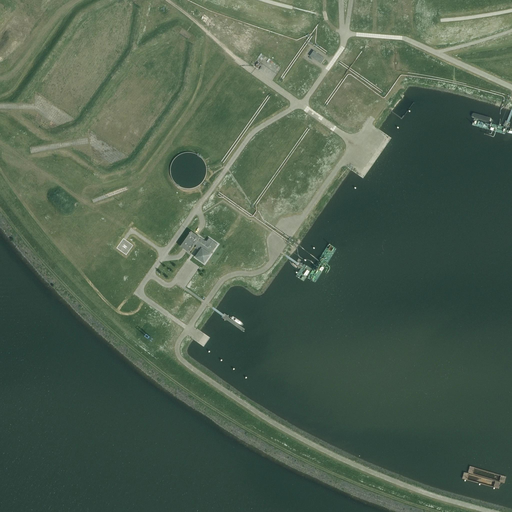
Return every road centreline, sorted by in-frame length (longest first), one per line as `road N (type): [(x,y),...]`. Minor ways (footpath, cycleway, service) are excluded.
road 1 (unclassified): [(187,329),(177,346),(182,361),(297,437),(391,480),(490,511)]
road 2 (unclassified): [(299,105),(249,137),(141,288),(143,298),(187,329)]
road 3 (unclassified): [(345,35),(403,38),(511,88)]
road 4 (track): [(0,143),(132,232)]
road 5 (unclassified): [(276,246),(261,271),(221,282),(187,329)]
